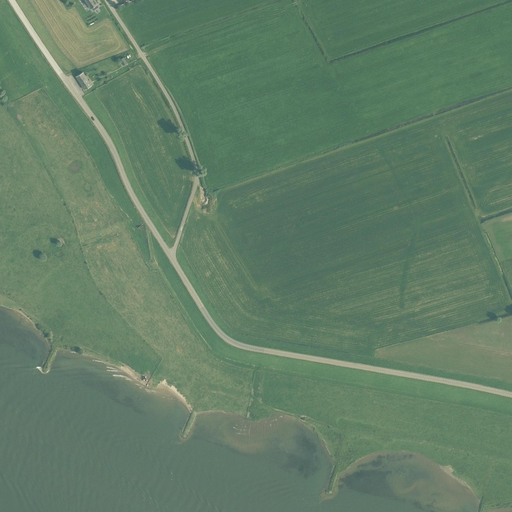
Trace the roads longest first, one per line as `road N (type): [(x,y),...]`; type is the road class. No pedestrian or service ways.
road 1 (tertiary): [(511,395),(237,344),(209,320),(171,257)]
road 2 (tertiary): [(171,257),(110,145),(11,0)]
road 3 (unclassified): [(171,257),(196,173),(173,108),(105,0)]
